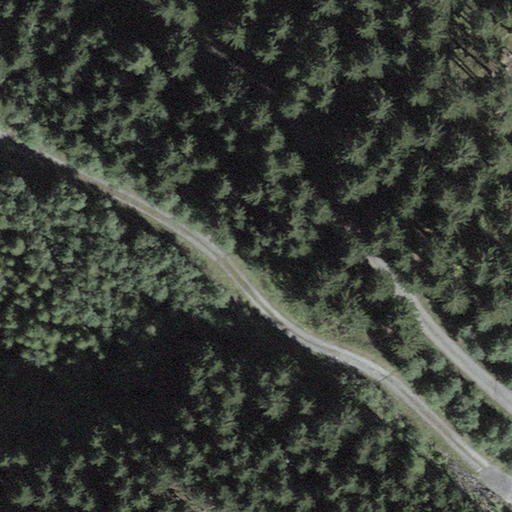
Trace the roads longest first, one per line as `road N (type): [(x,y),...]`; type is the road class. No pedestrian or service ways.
road 1 (track): [(511,486),(380,371),(313,350),(267,318),(189,230),(0,142)]
road 2 (track): [(151,0),(245,72),(289,127),(370,268),(511,402)]
road 3 (track): [(0,180),(124,342),(112,389)]
